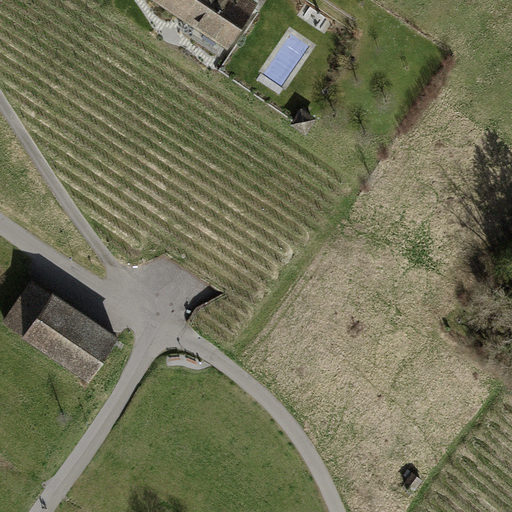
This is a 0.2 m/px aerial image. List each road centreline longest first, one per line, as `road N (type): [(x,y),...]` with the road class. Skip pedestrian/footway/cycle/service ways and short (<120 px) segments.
road 1 (unclassified): [(338,511),(280,412),(227,365),(162,331)]
road 2 (residential): [(46,511),(162,331)]
road 3 (unclassified): [(162,331),(0,224)]
